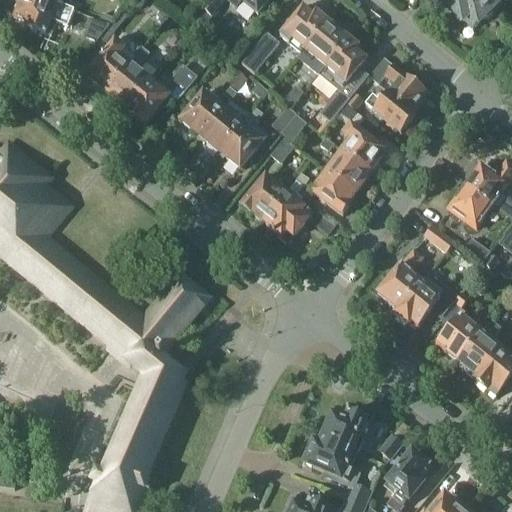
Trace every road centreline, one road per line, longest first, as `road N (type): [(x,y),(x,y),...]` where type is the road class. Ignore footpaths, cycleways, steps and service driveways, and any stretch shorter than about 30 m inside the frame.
road 1 (residential): [(312,309),(0,58)]
road 2 (residential): [(312,309),(479,92)]
road 3 (residential): [(511,476),(312,309)]
road 4 (residential): [(201,511),(252,394),(312,309)]
road 5 (residential): [(252,511),(310,369),(312,309)]
road 6 (residential): [(479,92),(366,0)]
